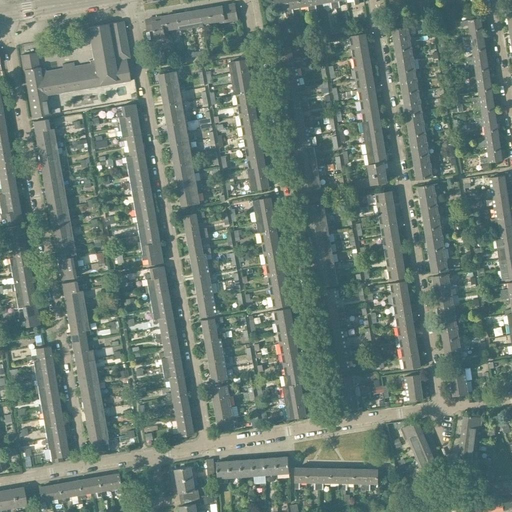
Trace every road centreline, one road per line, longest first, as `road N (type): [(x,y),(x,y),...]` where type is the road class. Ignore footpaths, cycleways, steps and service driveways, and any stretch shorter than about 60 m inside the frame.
road 1 (residential): [(3,15),(83,465)]
road 2 (residential): [(208,445),(129,0)]
road 3 (residential): [(248,0),(325,428)]
road 4 (residential): [(438,409),(373,0)]
road 5 (residential): [(490,0),(511,144)]
